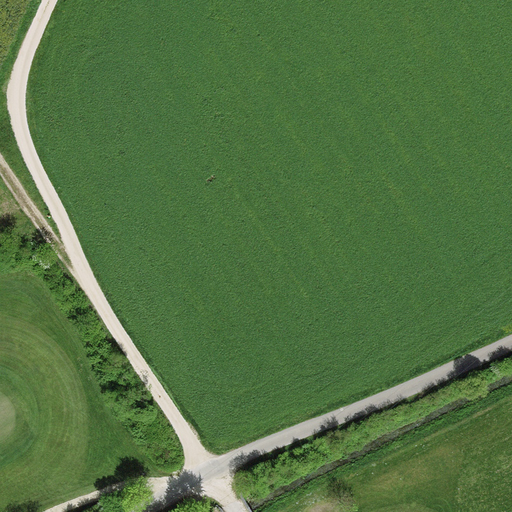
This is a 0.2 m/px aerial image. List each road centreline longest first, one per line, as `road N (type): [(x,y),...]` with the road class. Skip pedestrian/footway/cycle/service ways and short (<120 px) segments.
road 1 (track): [(204,475),(511,341)]
road 2 (track): [(75,275),(67,234),(17,129),(14,102),(50,0)]
road 3 (track): [(204,475),(75,275)]
road 4 (track): [(75,275),(0,169)]
